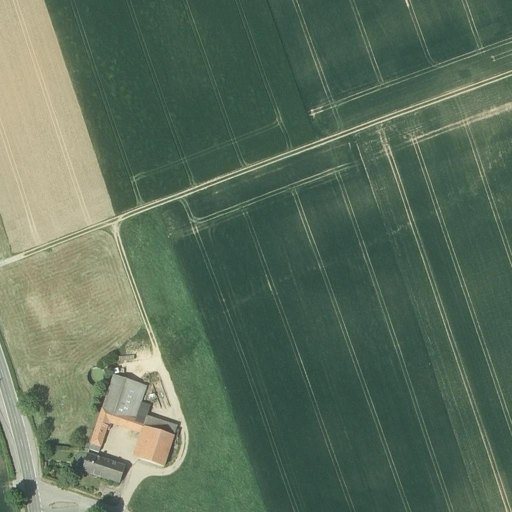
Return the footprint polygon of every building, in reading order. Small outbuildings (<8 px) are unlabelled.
[(105,382),(106,377),(105,372),(101,368),(96,367),(90,368),(87,372),(85,377),(87,382),(91,386),(96,387),(101,386),(105,382)] [(146,387),(114,376),(103,410),(113,413),(135,420),(141,401),(146,387)] [(141,401),(135,420),(175,433),(178,425),(148,415),(151,404),(141,401)] [(99,459),(110,424),(113,413),(103,410),(87,455),(99,459)] [(165,464),(175,433),(135,420),(113,413),(110,424),(114,425),(139,433),(132,453),(165,464)] [(99,459),(87,455),(82,472),(97,477),(102,460),(99,459)] [(124,467),(102,460),(97,477),(119,484),(124,467)]
